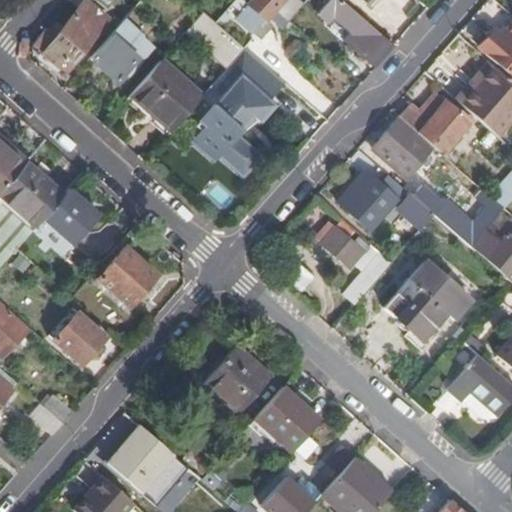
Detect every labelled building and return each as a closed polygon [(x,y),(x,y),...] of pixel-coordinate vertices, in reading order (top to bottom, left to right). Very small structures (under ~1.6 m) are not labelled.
[(269,27),(262,21),(280,0),(249,0),(244,5),(246,6),(235,18),(259,38),(269,27)] [(315,11),(323,0),(307,0),(305,4),(315,11)] [(393,47),(338,0),(333,0),(319,16),(325,22),(331,17),(350,35),(344,40),(374,68),(393,47)] [(45,28),(31,45),(63,71),(104,19),(83,2),(55,37),(45,28)] [(229,57),(239,46),(214,23),(202,13),(187,30),(202,43),(206,38),(229,57)] [(149,49),(120,23),(90,57),(119,82),(149,49)] [(494,31),(477,51),(511,79),(511,26),(508,24),(499,35),(494,31)] [(266,102),(282,83),(243,49),(227,68),(239,79),(199,124),(205,130),(190,145),(211,164),(217,157),(241,180),(260,158),(232,134),(237,128),(240,131),(251,118),(258,124),(272,108),(266,102)] [(200,98),(159,63),(131,95),(172,131),(200,98)] [(511,125),(511,85),(492,68),(459,106),(499,141),(511,125)] [(440,154),(468,122),(434,93),(416,113),(420,117),(413,125),(409,122),(406,125),(440,154)] [(392,112),(406,125),(409,122),(413,125),(420,117),(416,113),(402,101),(392,112)] [(395,120),(371,149),(405,178),(429,150),(395,120)] [(24,164),(0,144),(0,150),(20,168),(24,164)] [(0,191),(20,168),(0,150),(0,191)] [(48,185),(24,164),(20,168),(45,189),(48,185)] [(20,168),(0,191),(0,199),(34,228),(62,197),(48,185),(45,189),(20,168)] [(412,197),(386,173),(377,183),(363,172),(335,204),(367,232),(390,206),(418,229),(432,214),(412,197)] [(511,190),(505,185),(492,200),(503,210),(511,199),(511,190)] [(447,228),(469,248),(503,210),(492,200),(491,199),(470,224),(444,202),(442,206),(421,187),(412,197),(432,214),(447,228)] [(98,217),(68,190),(62,197),(34,228),(28,236),(58,263),(98,217)] [(28,236),(34,228),(0,199),(0,267),(15,250),(28,236)] [(506,236),(485,261),(507,281),(511,285),(511,218),(511,217),(499,230),(506,236)] [(341,293),(353,304),(388,263),(377,254),(376,255),(359,240),(354,246),(334,228),(320,245),(347,268),(352,262),(362,271),(341,293)] [(124,249),(98,279),(126,306),(154,275),(124,249)] [(281,276),(300,292),(313,276),(293,261),(281,276)] [(422,261),(381,309),(420,342),(444,315),(451,321),(468,302),(422,261)] [(24,330),(0,309),(0,347),(5,352),(24,330)] [(76,314),(53,342),(79,364),(102,337),(76,314)] [(511,335),(496,354),(497,358),(511,370),(511,335)] [(475,342),(468,349),(476,356),(482,349),(475,342)] [(201,383),(214,394),(246,358),(234,347),(201,383)] [(511,398),(511,389),(476,356),(446,389),(479,420),(493,420),(511,398)] [(246,358),(214,394),(236,415),(269,379),(246,358)] [(0,401),(16,383),(0,369),(0,401)] [(281,387),(252,420),(290,453),(319,421),(281,387)] [(51,397),(42,407),(61,424),(70,414),(51,397)] [(61,424),(42,407),(40,405),(30,417),(52,435),(61,424)] [(164,450),(138,427),(107,464),(139,492),(171,456),(164,450)] [(181,458),(202,476),(210,466),(190,448),(181,458)] [(12,460),(22,469),(28,462),(18,454),(12,460)] [(337,511),(370,511),(387,494),(350,461),(318,496),(337,511)] [(126,511),(133,505),(101,477),(71,511),(126,511)] [(260,507),(264,511),(304,511),(312,503),(285,479),(260,507)] [(436,511),(457,511),(446,501),(436,511)]
